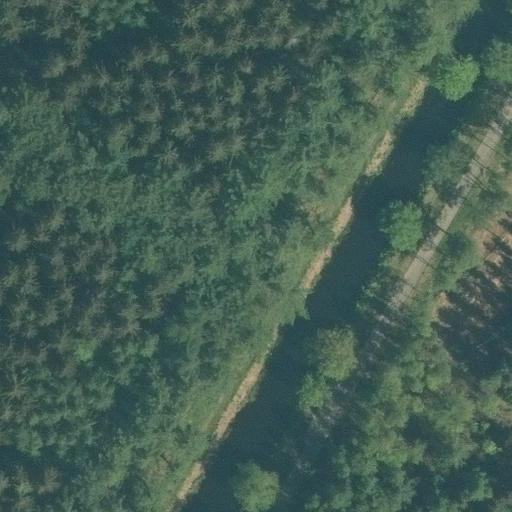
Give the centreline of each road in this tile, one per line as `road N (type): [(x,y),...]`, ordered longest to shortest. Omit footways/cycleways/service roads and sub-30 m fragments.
road 1 (track): [(461,0),(162,511)]
road 2 (unclassified): [(511,98),(273,511)]
